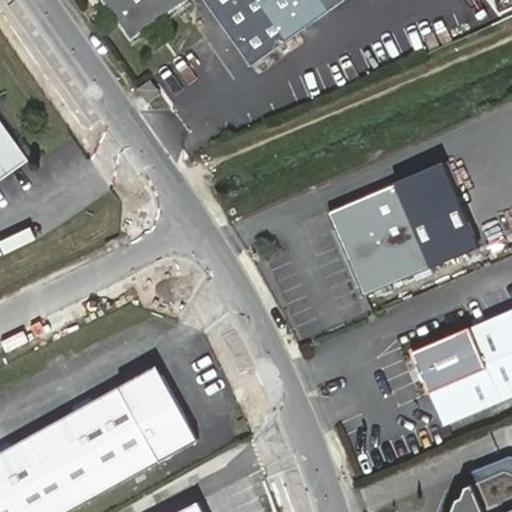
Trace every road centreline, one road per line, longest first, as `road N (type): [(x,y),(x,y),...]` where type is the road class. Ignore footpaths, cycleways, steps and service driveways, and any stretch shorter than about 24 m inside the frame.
road 1 (residential): [(199,222),(268,343),(334,511)]
road 2 (residential): [(41,0),(199,222)]
road 3 (unknown): [(283,382),(511,274)]
road 4 (residential): [(199,222),(0,321)]
road 5 (unknown): [(0,434),(170,342)]
road 6 (unknown): [(330,500),(511,443)]
